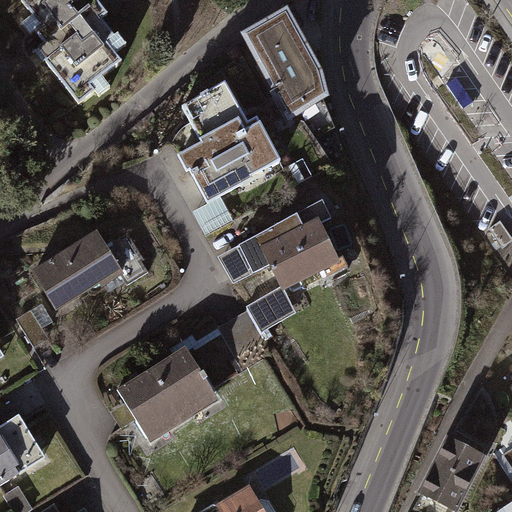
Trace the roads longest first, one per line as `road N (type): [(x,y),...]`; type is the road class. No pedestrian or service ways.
road 1 (residential): [(125,511),(66,413),(66,383),(198,289),(205,258),(153,179),(1,222)]
road 2 (secondary): [(356,0),(350,48),(358,92),(424,249),(437,315),(434,342),(367,511)]
road 3 (residential): [(1,222),(268,0)]
